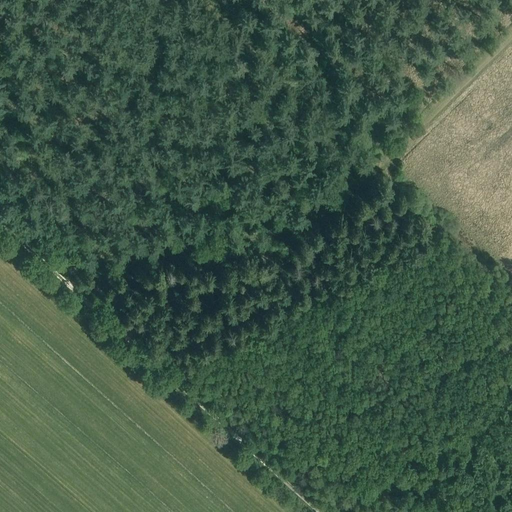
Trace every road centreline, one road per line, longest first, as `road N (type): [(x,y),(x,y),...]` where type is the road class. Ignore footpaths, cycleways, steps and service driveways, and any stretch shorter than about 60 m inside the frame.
road 1 (track): [(52,270),(130,250),(235,244),(291,225),(383,166),(511,39)]
road 2 (track): [(319,511),(0,223)]
